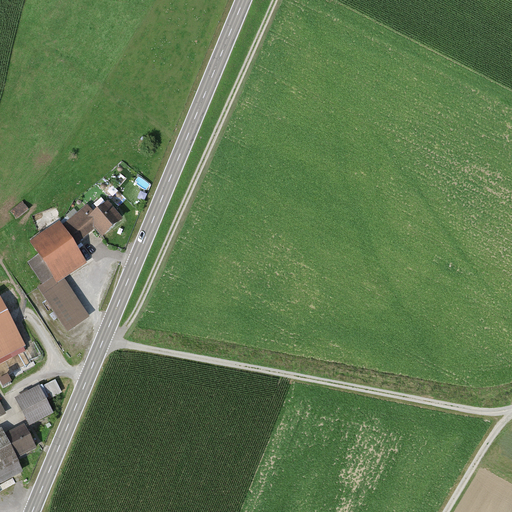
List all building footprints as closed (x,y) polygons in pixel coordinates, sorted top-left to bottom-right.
[(12,211),(18,218),(28,210),(22,203),(12,211)] [(41,255),(30,262),(44,283),(39,287),(63,323),(80,312),(64,289),(65,289),(57,276),(83,259),(75,246),(85,236),(83,234),(94,225),(103,235),(120,221),(107,205),(95,215),(88,208),(64,229),(61,225),(43,237),(41,232),(30,239),(41,255)] [(0,302),(0,357),(22,345),(0,302)] [(8,374),(0,379),(0,382),(3,387),(13,382),(8,374)] [(41,386),(47,398),(62,391),(56,378),(41,386)] [(40,390),(19,401),(31,424),(52,413),(40,390)] [(0,482),(22,471),(17,458),(36,448),(25,427),(0,440),(0,482)]
